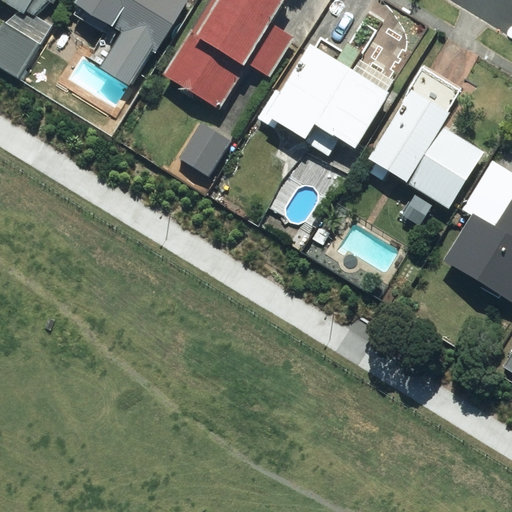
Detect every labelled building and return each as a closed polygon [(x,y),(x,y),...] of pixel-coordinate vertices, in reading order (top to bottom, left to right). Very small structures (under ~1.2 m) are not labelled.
[(59,7),(63,0),(0,0),(30,17),(32,15),(39,19),(53,4),(59,7)] [(88,0),(83,9),(85,10),(80,18),(122,44),(106,71),(136,89),(158,54),(162,56),(196,0),(88,0)] [(219,0),(171,80),(226,113),(251,70),(254,72),(255,69),(275,81),(300,40),(280,28),(296,0),(219,0)] [(10,25),(0,41),(0,66),(23,81),(35,62),(50,71),(59,55),(10,25)] [(343,64),(318,48),(288,97),(280,92),(262,120),(279,130),(282,125),(314,144),(323,130),(363,154),(397,97),(356,72),(367,54),(354,46),(343,64)] [(432,74),(376,164),(455,212),(490,155),(450,130),(457,118),(452,115),(465,94),(432,74)] [(235,144),(205,125),(183,161),(213,180),(235,144)] [(478,218),(449,264),(511,302),(511,172),(498,163),(468,212),(478,218)] [(441,210),(423,199),(409,222),(427,232),(441,210)]
